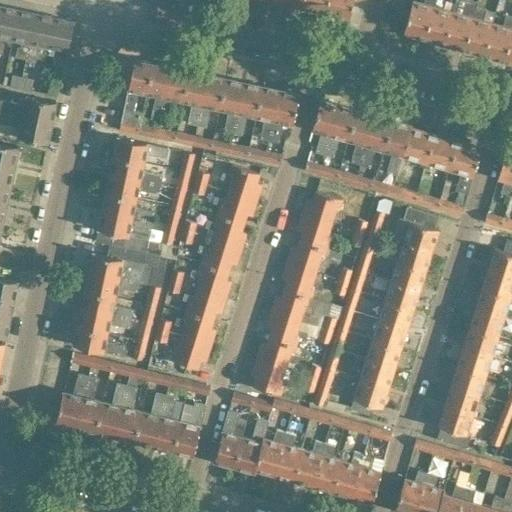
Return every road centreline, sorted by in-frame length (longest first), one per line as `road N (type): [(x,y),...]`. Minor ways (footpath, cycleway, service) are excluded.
road 1 (residential): [(189,509),(318,52)]
road 2 (residential): [(2,462),(99,4)]
road 3 (residential): [(382,511),(503,103)]
road 4 (residential): [(318,52),(99,4)]
road 5 (residential): [(189,509),(2,462)]
road 6 (residential): [(503,103),(356,62)]
